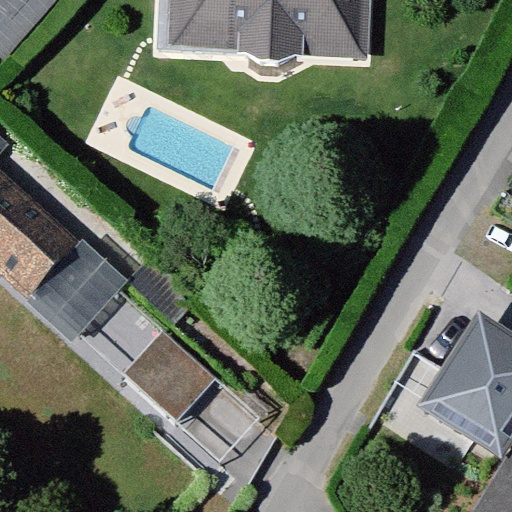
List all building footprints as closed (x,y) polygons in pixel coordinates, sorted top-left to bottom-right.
[(0,0),(0,43),(14,54),(55,0),(0,0)] [(169,0),(167,67),(359,75),(362,0),(169,0)] [(0,196),(0,290),(33,318),(80,264),(0,196)] [(209,397),(158,355),(123,398),(174,440),(209,397)] [(511,511),(511,464),(482,511),(511,511)]
